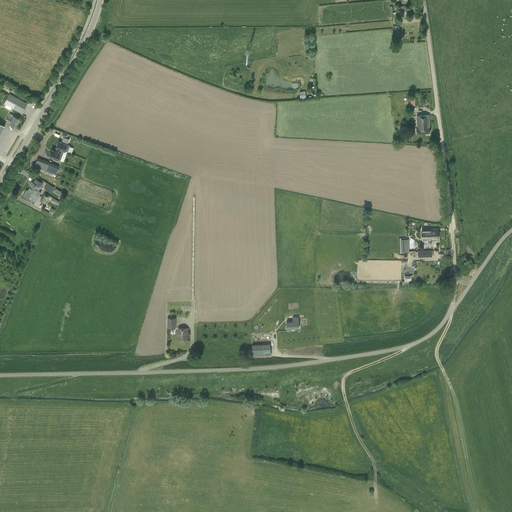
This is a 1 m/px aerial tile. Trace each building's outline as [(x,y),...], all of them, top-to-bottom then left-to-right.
[(27,103),(9,93),(3,103),(22,113),(27,103)] [(6,120),(16,125),(19,118),(14,116),(10,113),(6,120)] [(429,115),(417,115),(417,128),(416,128),(417,133),(430,132),(430,127),(429,115)] [(69,146),(66,144),(67,144),(58,140),(55,147),(56,148),(55,150),(52,149),(50,156),(60,160),(63,153),(64,151),(67,152),(69,146)] [(38,157),(34,166),(56,175),(60,166),(55,165),(56,164),(38,157)] [(42,192),(39,190),(43,182),(36,178),(34,182),(33,182),(28,190),(32,192),(33,190),(36,192),(35,193),(40,195),(42,192)] [(44,189),(52,193),(55,187),(48,183),(44,189)] [(23,195),(31,200),(36,202),(40,195),(35,193),(36,192),(33,190),(32,192),(28,190),(27,192),(26,191),(23,195)] [(41,201),(45,203),(49,196),(45,194),(41,201)] [(438,239),(438,228),(429,228),(430,229),(422,230),(422,239),(430,239),(430,240),(438,239)] [(403,239),(400,239),(401,252),(405,251),(409,251),(408,240),(408,239),(403,239)] [(286,321),(287,330),(291,330),(291,328),(299,328),(298,316),(293,317),(293,321),(286,321)] [(168,317),(167,328),(176,328),(176,318),(168,317)] [(186,339),(186,332),(187,332),(187,328),(178,327),(178,339),(186,339)] [(253,356),(271,355),(270,344),(252,345),(253,356)]
